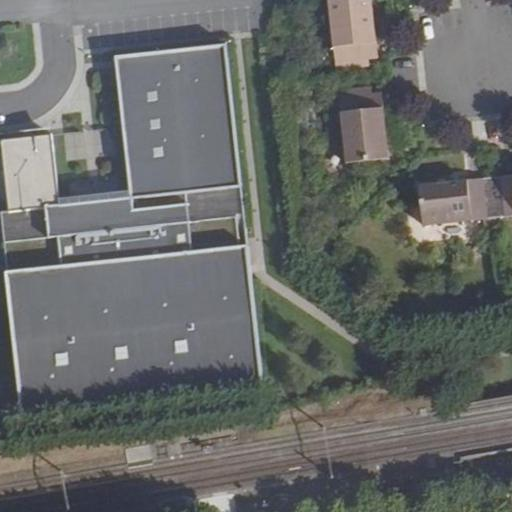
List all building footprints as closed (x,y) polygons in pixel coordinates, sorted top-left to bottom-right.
[(380,0),(334,0),(341,57),(386,51),(380,0)] [(1,208),(21,401),(263,376),(228,44),(117,55),(132,192),(60,200),(53,131),(2,136),(9,207),(1,208)] [(397,152),(390,88),(345,93),(352,157),(397,152)] [(427,187),(432,226),(503,220),(498,179),(427,187)] [(505,235),(503,220),(494,221),(495,236),(505,235)]
